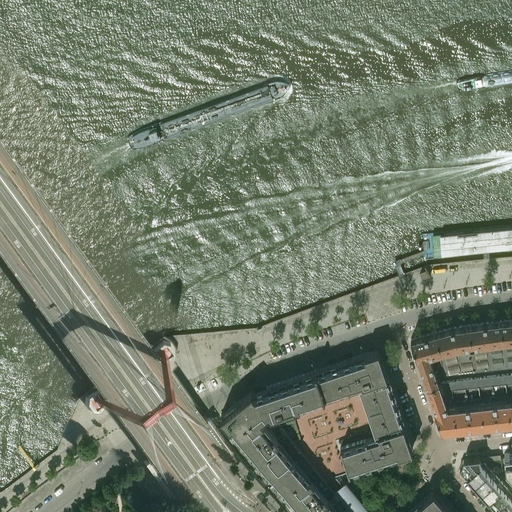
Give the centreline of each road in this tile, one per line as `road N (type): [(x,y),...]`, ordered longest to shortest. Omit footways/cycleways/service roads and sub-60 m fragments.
road 1 (residential): [(44,511),(203,402),(390,323)]
road 2 (secondary): [(226,511),(0,201)]
road 3 (residential): [(433,447),(390,323)]
road 4 (residential): [(390,323),(511,297)]
